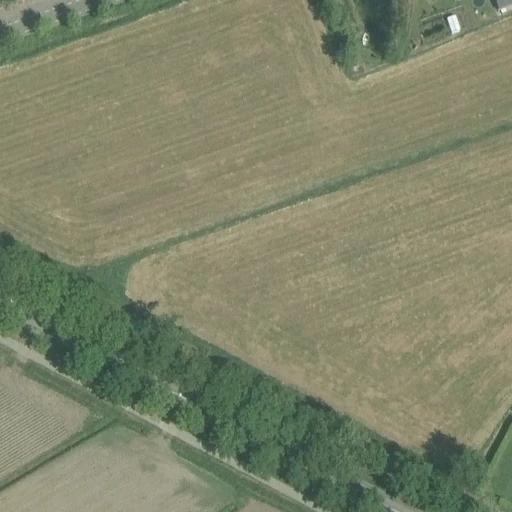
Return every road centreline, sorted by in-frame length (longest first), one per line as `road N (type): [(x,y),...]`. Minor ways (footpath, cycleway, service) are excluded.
road 1 (tertiary): [(399,511),(0,296)]
road 2 (unclassified): [(0,37),(152,0)]
